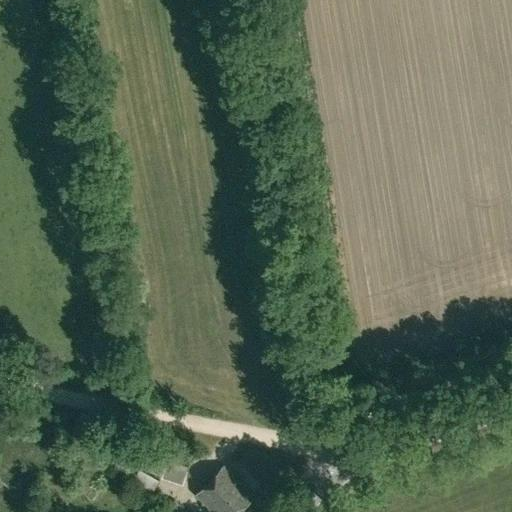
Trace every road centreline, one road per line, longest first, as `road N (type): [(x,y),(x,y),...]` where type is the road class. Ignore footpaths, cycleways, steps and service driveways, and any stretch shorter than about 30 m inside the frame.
road 1 (unclassified): [(345,476),(321,392),(255,0)]
road 2 (track): [(337,453),(0,381)]
road 3 (tertiary): [(345,476),(375,458),(511,412)]
